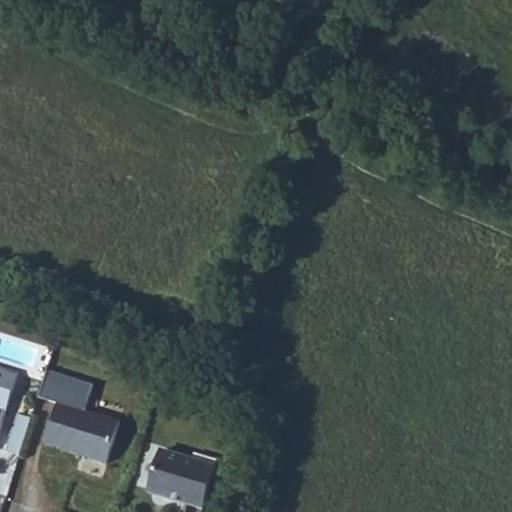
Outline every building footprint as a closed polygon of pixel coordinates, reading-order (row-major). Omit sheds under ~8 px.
[(0,365),(0,431),(20,372),(0,365)] [(48,369),(39,396),(58,402),(45,443),(107,462),(120,421),(86,410),(94,384),(48,369)] [(32,419),(18,414),(6,449),(20,454),(32,419)] [(217,468),(162,450),(150,490),(204,508),(217,468)] [(104,475),(108,463),(83,456),(80,467),(104,475)]
